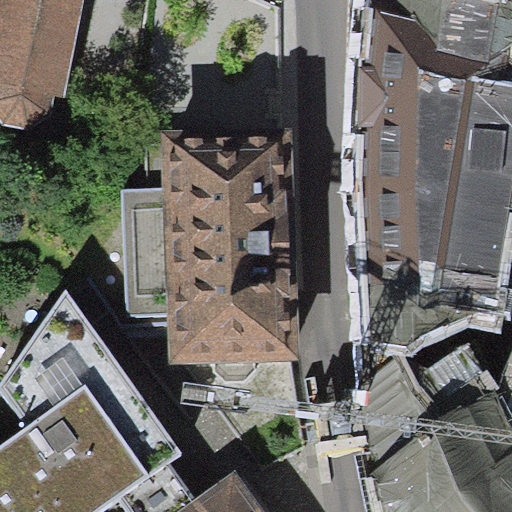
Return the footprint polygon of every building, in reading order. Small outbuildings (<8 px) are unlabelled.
[(0,0),(0,125),(4,131),(20,134),(31,132),(46,118),(49,103),(64,103),(85,0),(0,0)] [(511,266),(511,17),(435,0),(362,0),(349,194),(350,389),(468,346),(492,334),(511,266)] [(175,368),(294,363),(284,137),(168,142),(170,194),(127,196),(132,319),(149,318),(173,317),(175,368)] [(66,297),(1,391),(30,432),(0,452),(0,511),(248,511),(225,480),(185,506),(161,470),(177,458),(128,386),(66,297)] [(468,346),(350,389),(357,462),(369,511),(511,511),(511,445),(497,405),(468,346)] [(511,367),(497,405),(511,445),(511,367)]
